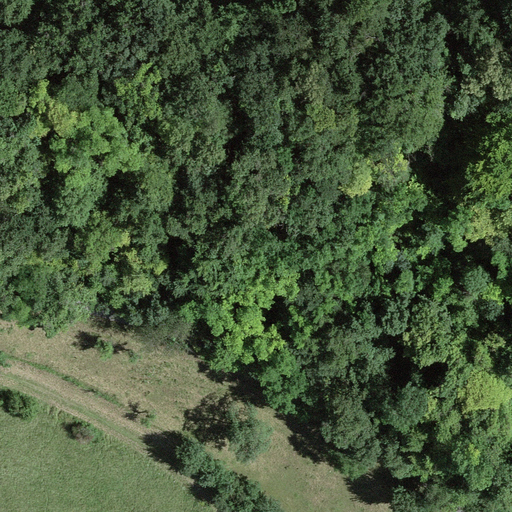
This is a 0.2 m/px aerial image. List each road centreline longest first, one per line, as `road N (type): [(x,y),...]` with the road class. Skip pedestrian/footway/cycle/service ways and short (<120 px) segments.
road 1 (track): [(0,277),(219,348),(349,424),(468,511)]
road 2 (track): [(0,365),(108,415),(247,511)]
